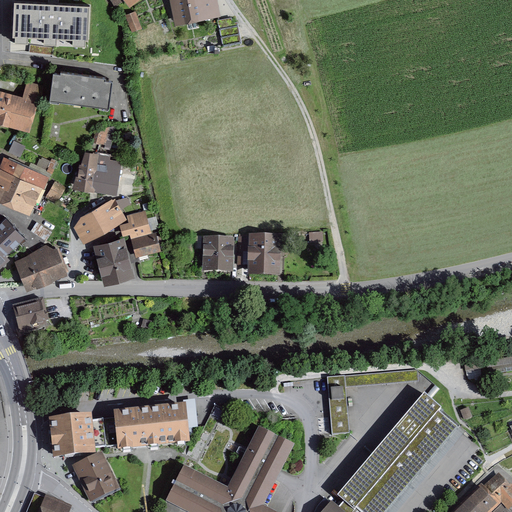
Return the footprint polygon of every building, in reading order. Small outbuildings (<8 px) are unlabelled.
[(215,0),(174,0),(180,24),(218,17),(215,0)] [(88,8),(15,5),(13,43),(86,46),(88,8)] [(132,31),(141,28),(135,13),(126,17),(132,31)] [(224,44),(241,42),(238,25),(234,25),(233,19),(220,21),(224,44)] [(116,82),(58,76),(55,101),(113,107),(116,82)] [(24,100),(0,93),(0,124),(31,133),(43,88),(29,84),(24,100)] [(98,125),(93,145),(105,148),(111,128),(98,125)] [(76,188),(97,192),(100,161),(100,156),(88,155),(76,188)] [(2,169),(43,188),(48,178),(7,159),(2,169)] [(125,165),(100,161),(97,192),(120,197),(123,178),(125,165)] [(137,167),(125,165),(123,178),(135,180),(137,167)] [(0,199),(32,214),(43,188),(2,169),(0,173),(0,199)] [(56,180),(47,199),(58,204),(67,185),(56,180)] [(122,206),(130,204),(129,196),(120,198),(122,206)] [(83,219),(76,230),(86,244),(127,221),(115,202),(83,219)] [(132,226),(124,228),(126,236),(132,234),(134,240),(153,235),(147,213),(130,217),(132,226)] [(9,215),(0,223),(0,270),(32,240),(9,215)] [(134,240),(130,241),(134,259),(161,252),(157,235),(153,235),(134,240)] [(283,240),(253,239),(253,278),(283,278),(283,240)] [(130,241),(99,248),(108,284),(138,277),(134,259),(130,241)] [(237,241),(207,241),(207,276),(238,275),(237,241)] [(58,246),(18,263),(29,290),(69,274),(58,246)] [(44,300),(15,308),(22,338),(53,331),(44,300)] [(511,359),(465,364),(466,376),(511,371),(511,359)] [(418,373),(330,380),(334,438),(351,437),(348,391),(419,386),(418,373)] [(376,460),(410,488),(460,430),(443,416),(446,411),(430,398),(376,460)] [(195,447),(191,409),(120,416),(124,454),(195,447)] [(465,423),(474,420),(470,410),(462,413),(465,423)] [(98,424),(98,419),(53,423),(57,463),(101,459),(100,450),(121,448),(118,423),(98,424)] [(234,493),(188,470),(171,504),(186,511),(271,511),(267,510),(298,449),(265,432),(234,493)] [(106,457),(77,471),(95,508),(124,494),(106,457)] [(390,511),(410,488),(376,460),(342,501),(346,504),(340,511),(333,504),(326,511),(390,511)] [(460,511),(511,511),(511,487),(500,475),(460,511)] [(73,511),(74,510),(46,500),(41,511),(73,511)]
